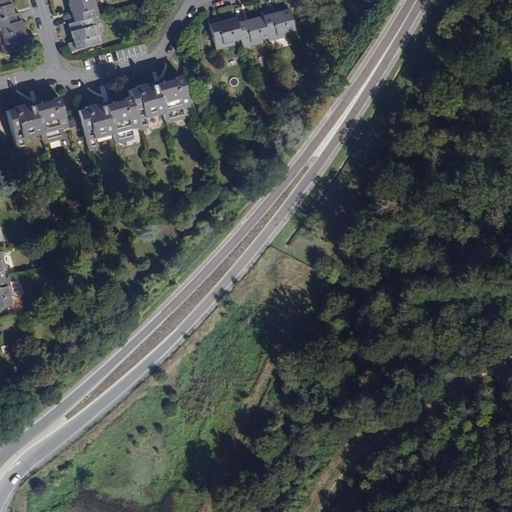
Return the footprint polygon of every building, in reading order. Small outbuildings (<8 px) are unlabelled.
[(16,22),(9,0),(0,0),(0,34),(0,35),(0,34),(0,45),(3,45),(6,54),(33,46),(31,38),(26,39),(21,21),(16,22)] [(91,19),(99,17),(94,0),(66,0),(71,15),(66,17),(72,42),(67,44),(70,52),(101,44),(96,25),(93,26),(91,19)] [(286,34),(294,32),(288,9),(270,14),(269,9),(260,11),(261,17),(236,23),(235,18),(217,23),(215,18),(207,20),(215,51),(234,46),(233,43),(240,41),(242,49),(261,44),(260,40),(267,39),(268,42),(288,37),(286,34)] [(183,119),(180,110),(188,108),(180,77),(161,82),(161,84),(155,86),(154,82),(135,87),(135,89),(127,91),(129,97),(110,102),(111,104),(104,106),(103,103),(84,107),(85,109),(77,111),(87,152),(96,150),(93,140),(111,135),(114,145),(133,140),(130,130),(138,128),(138,131),(147,129),(144,119),(162,114),(164,124),(183,119)] [(66,128),(58,97),(39,102),(40,104),(33,106),(32,102),(13,107),(13,109),(5,111),(15,149),(16,152),(25,149),(22,140),(40,135),(43,145),(61,140),(59,130),(66,128)] [(0,252),(0,308),(12,306),(9,297),(13,297),(8,278),(4,279),(3,271),(6,271),(1,252),(0,252)]
